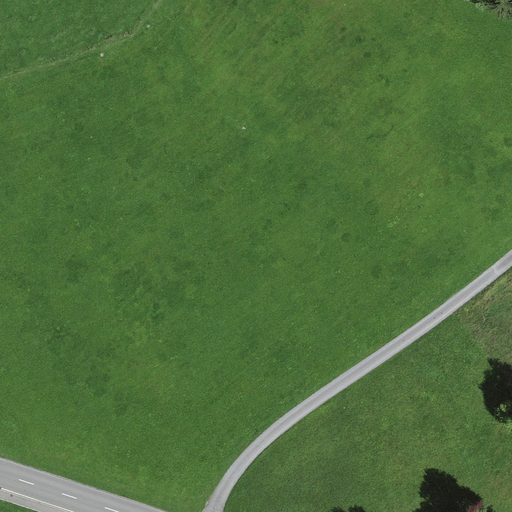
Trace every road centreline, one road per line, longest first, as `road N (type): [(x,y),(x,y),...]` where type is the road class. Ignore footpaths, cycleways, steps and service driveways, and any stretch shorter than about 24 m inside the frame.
road 1 (track): [(511,264),(284,422),(213,511)]
road 2 (tertiary): [(116,511),(0,474)]
